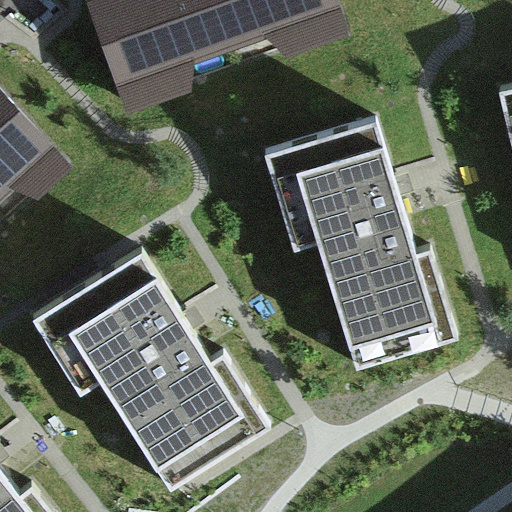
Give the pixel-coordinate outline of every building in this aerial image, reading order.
[(98,0),(130,84),(353,0),(98,0)] [(2,58),(0,59),(0,198),(71,135),(2,58)] [(511,89),(503,92),(511,136),(511,89)] [(444,333),(386,127),(262,162),(290,263),(316,256),(345,360),(444,333)] [(226,416),(135,265),(37,324),(127,475),(226,416)] [(18,492),(0,469),(0,511),(52,511),(29,483),(18,492)]
